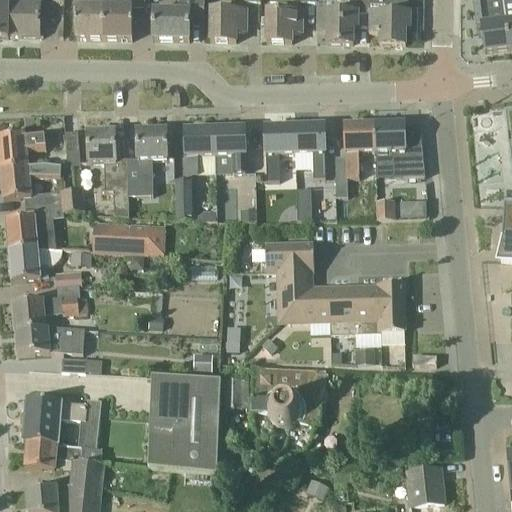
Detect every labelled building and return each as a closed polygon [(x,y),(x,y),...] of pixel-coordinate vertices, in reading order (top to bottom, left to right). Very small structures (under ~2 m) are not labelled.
[(9,6),(8,0),(0,0),(0,41),(8,41),(8,40),(39,41),(40,6),(9,6)] [(103,0),(103,10),(88,10),(87,0),(75,0),(75,43),(104,43),(104,0),(103,0)] [(133,0),(104,0),(104,43),(132,44),(133,0)] [(189,45),(190,21),(204,22),(204,0),(179,0),(179,14),(153,14),(153,44),(189,45)] [(369,17),(369,0),(344,0),(344,15),(318,15),(317,36),(327,36),(327,47),(353,48),(353,31),(358,31),(358,17),(369,17)] [(369,37),(377,37),(380,37),(379,48),(405,49),(406,32),(410,32),(410,17),(408,17),(408,0),(384,0),(384,16),(370,16),(369,37)] [(511,0),(502,0),(503,1),(505,25),(509,53),(511,52),(511,0)] [(505,25),(503,1),(479,4),(474,5),(477,29),(480,28),(484,56),(509,53),(505,25)] [(246,36),(247,14),(211,13),(210,45),(236,46),(236,36),(246,36)] [(302,37),(303,14),(267,13),(266,46),(292,47),(292,36),(302,37)] [(511,211),(505,211),(502,264),(511,264),(511,113),(506,114),(511,164),(511,211)] [(35,131),(35,120),(25,120),(25,131),(35,131)] [(393,183),(425,181),(422,148),(421,148),(421,150),(405,151),(405,127),(374,128),(375,157),(393,156),(393,183)] [(359,157),(375,157),(374,128),(345,129),(346,158),(347,158),(347,160),(335,161),(336,201),(348,201),(348,184),(360,184),(359,157)] [(278,160),(296,159),(295,130),(265,131),(265,160),(266,160),(267,186),(279,185),(278,160)] [(325,158),(326,158),(325,130),(295,130),(296,159),(313,158),(314,185),(325,184),(325,158)] [(216,179),(246,179),(245,132),(215,133),(215,161),(216,161),(216,179)] [(199,161),(215,161),(215,133),(185,133),(185,163),(186,163),(186,180),(199,180),(199,161)] [(151,165),(167,164),(167,134),(137,135),(138,164),(127,164),(129,201),(152,200),(151,165)] [(127,162),(116,162),(115,135),(88,136),(89,169),(105,168),(106,196),(113,196),(114,222),(129,221),(128,201),(129,201),(127,164),(127,162)] [(27,153),(46,151),(44,136),(0,140),(0,166),(1,173),(29,171),(27,153)] [(68,171),(72,172),(81,173),(80,152),(66,152),(68,171)] [(4,205),(31,202),(31,199),(29,183),(50,183),(60,182),(62,171),(47,169),(29,171),(1,173),(4,205)] [(217,215),(193,215),(192,184),(176,184),(177,225),(217,225),(217,215)] [(63,217),(85,215),(83,194),(74,194),(44,198),(46,211),(62,210),(63,217)] [(312,225),(311,194),(297,194),(298,225),(312,225)] [(394,205),(377,205),(378,225),(395,224),(394,205)] [(242,214),(241,227),(256,227),(257,214),(242,214)] [(56,254),(53,224),(36,226),(36,222),(6,225),(9,253),(39,252),(39,253),(56,254)] [(95,228),(93,256),(148,259),(150,231),(95,228)] [(277,277),(312,277),(312,276),(314,276),(313,250),(265,251),(266,278),(277,277)] [(61,260),(62,255),(56,254),(39,253),(39,252),(9,253),(12,286),(41,284),(41,281),(48,281),(47,270),(52,270),(56,267),(59,263),(61,260)] [(92,258),(72,257),(71,270),(91,271),(92,258)] [(57,292),(82,290),(81,277),(56,279),(57,292)] [(278,329),(311,294),(307,291),(312,285),(312,277),(277,277),(278,329)] [(165,281),(157,284),(158,293),(174,291),(165,281)] [(381,339),(381,337),(404,336),(403,288),(377,289),(377,291),(378,339),(381,339)] [(329,340),(378,339),(377,291),(328,292),(329,328),(329,340)] [(278,329),(329,328),(328,292),(320,292),(315,298),(311,294),(278,329)] [(77,301),(62,302),(63,318),(64,321),(77,319),(79,319),(89,318),(89,317),(88,313),(88,311),(87,302),(80,303),(78,303),(77,301)] [(45,320),(59,318),(58,302),(14,306),(16,335),(46,332),(45,320)] [(164,322),(161,322),(151,321),(149,321),(149,333),(163,334),(164,322)] [(67,356),(66,344),(77,344),(78,333),(51,332),(46,332),(16,335),(18,360),(50,357),(67,356)] [(271,358),(278,351),(268,342),(261,349),(271,358)] [(233,344),(227,344),(227,356),(240,356),(240,350),(233,344)] [(357,369),(375,368),(374,353),(356,353),(357,369)] [(212,359),(194,358),(194,375),(212,375),(212,359)] [(332,358),(332,368),(343,368),(343,363),(339,358),(332,358)] [(413,359),(413,369),(436,370),(437,360),(413,359)] [(86,363),(62,362),(61,377),(85,377),(85,376),(96,376),(97,363),(86,362),(86,363)] [(319,430),(327,377),(253,372),(252,403),(253,419),(265,419),(265,420),(266,424),(268,427),(271,430),(274,432),(279,434),(282,434),(288,435),(292,433),(299,429),(301,427),(319,430)] [(149,473),(217,476),(221,386),(152,383),(149,473)] [(248,386),(223,385),(223,411),(248,411),(248,386)] [(86,425),(87,409),(27,404),(23,447),(27,447),(59,449),(61,423),(86,425)] [(59,450),(59,449),(27,447),(25,472),(55,475),(55,474),(61,475),(62,465),(73,467),(71,484),(102,490),(105,468),(101,467),(82,465),(82,453),(59,450)] [(82,465),(101,467),(102,455),(82,453),(82,465)] [(409,511),(424,510),(444,508),(441,473),(405,477),(409,511)] [(312,483),(306,496),(323,504),(329,491),(312,483)] [(99,511),(102,490),(71,484),(68,505),(75,506),(75,511),(57,508),(55,491),(27,493),(28,511),(99,511)]
